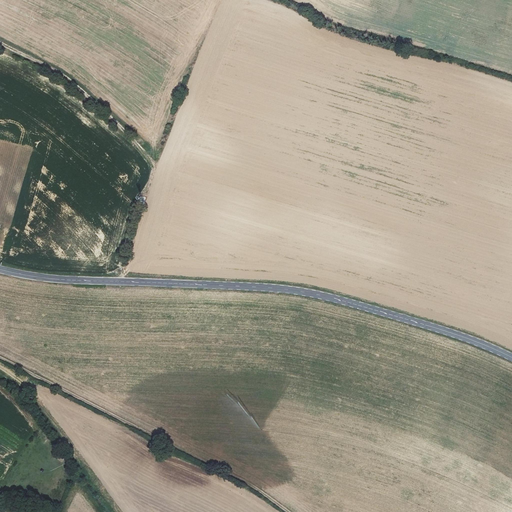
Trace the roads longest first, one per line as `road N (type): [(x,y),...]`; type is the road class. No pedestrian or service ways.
road 1 (secondary): [(0,269),(295,290),(455,333),(511,358)]
road 2 (track): [(0,358),(245,483),(285,511)]
road 3 (track): [(0,44),(62,77),(147,156),(122,281)]
